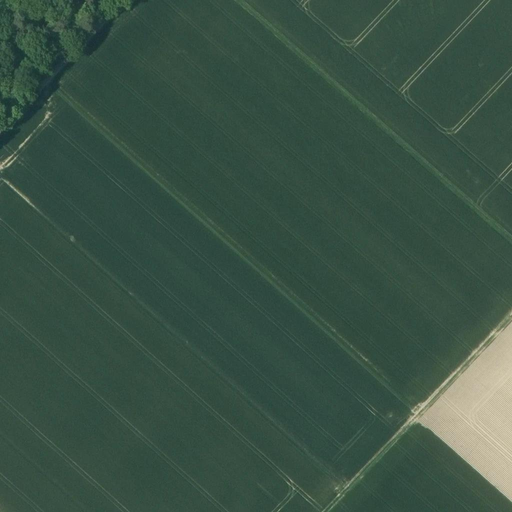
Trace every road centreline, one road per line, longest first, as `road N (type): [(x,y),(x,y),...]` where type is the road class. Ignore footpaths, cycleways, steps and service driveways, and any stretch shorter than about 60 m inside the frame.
road 1 (track): [(233,0),(511,244)]
road 2 (track): [(324,511),(511,315)]
road 3 (track): [(123,0),(0,129)]
